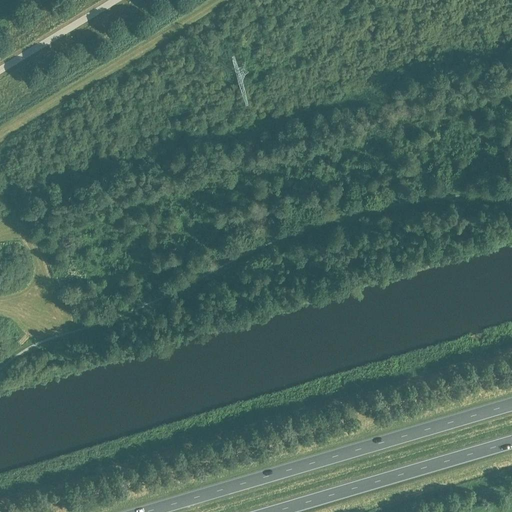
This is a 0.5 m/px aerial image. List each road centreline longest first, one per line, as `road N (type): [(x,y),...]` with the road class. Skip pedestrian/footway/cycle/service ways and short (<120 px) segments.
road 1 (trunk): [(511,401),(139,511)]
road 2 (trunk): [(279,511),(511,443)]
road 3 (tertiary): [(0,69),(115,0)]
